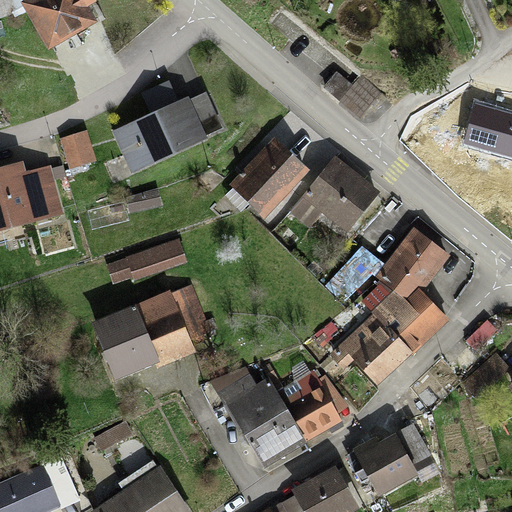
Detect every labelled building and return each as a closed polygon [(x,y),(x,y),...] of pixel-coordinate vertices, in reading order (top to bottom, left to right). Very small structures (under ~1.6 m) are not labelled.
[(0,0),(0,16),(21,9),(15,0),(0,0)] [(15,0),(21,9),(36,0),(15,0)] [(36,0),(21,9),(46,55),(93,29),(83,11),(88,8),(83,0),(36,0)] [(325,91),(359,121),(378,99),(359,82),(350,93),(335,80),(325,91)] [(222,126),(206,91),(190,98),(189,95),(178,100),(169,81),(141,93),(151,114),(112,132),(132,173),(207,139),(205,134),(222,126)] [(511,111),(475,102),(464,145),(511,157),(511,111)] [(87,129),(60,137),(70,168),(97,160),(87,129)] [(273,144),(230,189),(266,222),(308,177),(273,144)] [(23,161),(0,167),(0,231),(65,214),(52,163),(26,170),(23,161)] [(337,163),(305,201),(348,237),(380,199),(337,163)] [(155,195),(125,203),(129,218),(159,211),(155,195)] [(414,236),(379,280),(397,295),(407,286),(419,298),(447,262),(414,236)] [(177,246),(106,268),(112,289),(184,267),(177,246)] [(397,295),(332,360),(346,373),(353,366),(380,392),(447,326),(419,298),(407,286),(397,295)] [(132,312),(154,367),(210,345),(188,290),(132,312)] [(132,312),(91,328),(113,383),(154,367),(132,312)] [(496,360),(465,387),(478,402),(509,374),(496,360)] [(275,397),(306,447),(340,425),(334,416),(316,388),(308,376),(275,397)] [(248,379),(220,397),(268,471),(306,447),(275,397),(269,388),(258,395),(248,379)] [(325,383),(316,388),(334,416),(342,411),(325,383)] [(121,426),(95,441),(102,454),(128,438),(121,426)] [(394,440),(409,469),(426,460),(411,431),(394,440)] [(373,445),(353,455),(377,501),(415,481),(409,469),(394,440),(376,450),(373,445)] [(62,457),(0,483),(0,511),(52,511),(80,500),(62,457)] [(352,511),(331,473),(291,495),(300,511),(352,511)] [(182,511),(159,475),(98,511),(182,511)] [(267,511),(294,511),(286,499),(267,511)]
